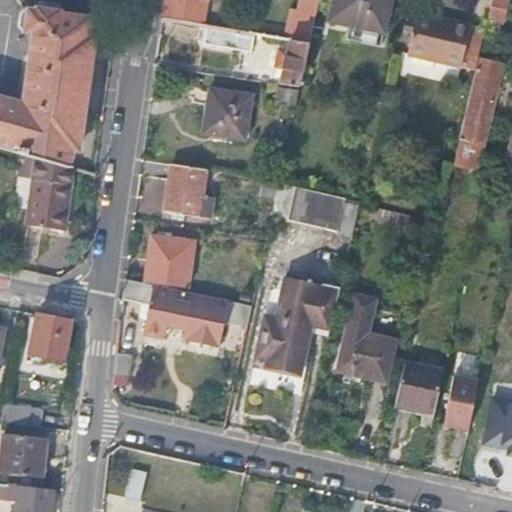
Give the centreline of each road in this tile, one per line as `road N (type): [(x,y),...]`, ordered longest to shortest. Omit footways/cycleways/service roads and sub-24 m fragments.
road 1 (residential): [(89,417),(511,510)]
road 2 (residential): [(145,0),(99,303)]
